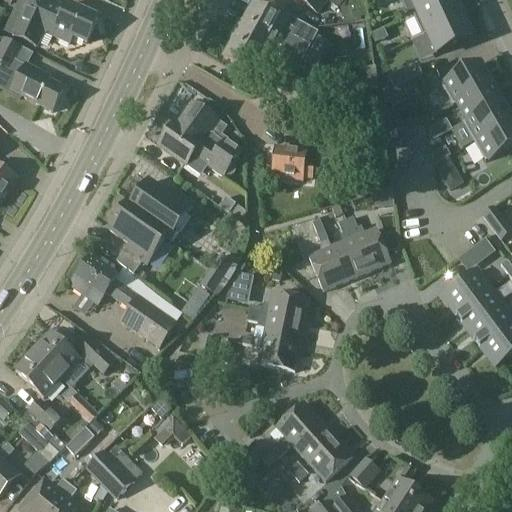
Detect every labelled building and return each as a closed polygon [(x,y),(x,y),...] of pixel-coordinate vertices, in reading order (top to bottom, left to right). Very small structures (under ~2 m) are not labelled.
[(15,37),(13,36),(13,37),(37,48),(37,47),(35,46),(41,33),(36,31),(43,16),(49,2),(45,0),(30,0),(19,23),(21,24),(15,37)] [(297,0),(319,16),(331,0),(297,0)] [(376,0),(377,2),(380,0),(399,0),(408,19),(449,0),(376,0)] [(422,38),(463,19),(453,0),(449,0),(408,19),(409,20),(413,18),(422,38)] [(41,33),(68,46),(72,39),(86,45),(98,20),(67,5),(65,9),(49,2),(43,16),(36,31),(41,33)] [(239,33),(300,68),(301,67),(299,66),(316,34),(287,18),(284,23),(253,7),(239,33)] [(473,41),(463,19),(422,38),(423,39),(427,37),(436,58),(473,41)] [(286,93),(288,90),(299,96),(312,74),(300,68),(239,33),(224,59),(256,76),(264,62),(278,69),(270,84),(286,93)] [(389,40),(385,33),(373,38),(377,46),(389,40)] [(21,50),(3,41),(0,47),(0,66),(9,71),(4,81),(15,87),(12,94),(52,114),(64,91),(41,79),(43,76),(26,67),(25,69),(14,63),(21,50)] [(452,107),(491,85),(480,66),(441,88),(452,107)] [(463,126),(502,104),(491,85),(452,107),(453,108),(457,106),(467,123),(462,125),(463,126)] [(401,106),(395,93),(390,95),(385,97),(392,110),(401,106)] [(511,121),(502,104),(463,126),(474,145),(511,122),(511,121)] [(212,138),(208,144),(204,142),(217,124),(192,106),(178,127),(175,125),(158,148),(186,168),(192,158),(223,180),(224,178),(228,179),(233,177),(235,174),(235,169),(232,166),(242,153),(227,142),(224,146),(212,138)] [(511,149),(511,122),(474,145),(485,165),(511,149)] [(445,124),(432,131),(437,141),(450,133),(445,124)] [(331,156),(276,149),(272,180),(302,184),(303,180),(311,181),(313,166),(317,166),(316,170),(346,174),(349,153),(343,152),(332,151),(331,156)] [(434,156),(439,164),(450,158),(445,150),(434,156)] [(370,156),(349,153),(346,174),(367,177),(370,156)] [(436,170),(442,180),(451,174),(452,170),(448,163),(436,170)] [(0,200),(1,200),(3,201),(16,181),(0,170),(0,200)] [(165,241),(164,241),(171,246),(178,236),(175,234),(193,208),(173,194),(169,199),(148,185),(134,205),(139,209),(136,214),(163,232),(159,237),(165,241)] [(323,193),(324,204),(337,204),(336,192),(323,193)] [(134,205),(127,200),(120,210),(124,213),(109,233),(130,248),(127,253),(117,266),(133,278),(143,264),(147,267),(164,241),(165,241),(159,237),(163,232),(136,214),(139,209),(134,205)] [(226,200),(219,210),(229,216),(235,207),(226,200)] [(353,220),(345,223),(350,234),(358,231),(357,231),(353,220)] [(343,238),(350,234),(345,223),(338,226),(343,237),(343,238)] [(511,236),(511,235),(503,223),(492,232),(501,244),(511,236)] [(350,234),(353,241),(368,276),(390,266),(376,232),(364,236),(361,229),(357,231),(358,231),(350,234)] [(324,232),(316,236),(321,247),(328,244),(324,232)] [(345,285),(368,276),(353,241),(350,234),(343,238),(343,237),(339,239),(342,246),(331,251),(345,285)] [(485,244),(478,250),(486,261),(493,256),(485,244)] [(345,285),(331,251),(308,260),(323,295),(345,285)] [(220,258),(210,272),(221,280),(231,266),(220,258)] [(91,260),(70,289),(86,299),(90,293),(102,301),(106,295),(119,305),(130,312),(138,300),(127,294),(114,284),(118,279),(91,260)] [(508,278),(511,274),(511,270),(507,263),(501,268),(508,278)] [(221,280),(210,272),(200,287),(211,295),(221,280)] [(455,317),(489,291),(476,273),(442,298),(455,317)] [(253,283),(254,280),(241,278),(227,299),(226,303),(248,308),(253,283)] [(489,291),(455,317),(468,334),(502,309),(489,291)] [(250,308),(248,316),(260,318),(304,327),(309,303),(272,296),(270,308),(262,306),(261,310),(250,308)] [(176,326),(138,300),(130,312),(120,325),(158,351),(176,326)] [(199,314),(188,306),(181,315),(193,324),(199,314)] [(468,334),(481,351),(511,328),(511,321),(502,309),(468,334)] [(304,327),(260,318),(248,316),(247,324),(257,326),(257,330),(265,331),(262,344),(299,351),(304,327)] [(511,356),(511,328),(481,351),(495,369),(511,356)] [(33,355),(62,382),(79,363),(51,336),(33,355)] [(132,363),(142,350),(128,339),(118,352),(132,363)] [(252,354),(260,355),(257,367),(294,375),(299,351),(262,344),(243,340),(242,348),(253,350),(252,354)] [(197,363),(210,365),(215,344),(201,341),(197,363)] [(221,344),(217,364),(228,367),(233,347),(221,344)] [(84,359),(105,379),(115,368),(94,348),(84,359)] [(62,382),(33,355),(15,374),(44,401),(62,382)] [(0,415),(10,406),(0,395),(0,415)] [(82,426),(87,431),(98,419),(77,399),(70,407),(86,422),(82,426)] [(40,404),(29,415),(50,434),(60,423),(40,404)] [(277,462),(292,449),(320,424),(303,405),(275,431),(284,440),(278,445),(281,448),(272,456),(272,455),(262,464),(268,471),(277,462)] [(170,435),(182,449),(189,442),(171,422),(153,438),(159,445),(170,435)] [(308,467),(336,442),(320,424),(292,449),(308,467)] [(27,428),(19,437),(37,454),(39,456),(47,446),(27,428)] [(85,431),(65,450),(74,460),(94,440),(85,431)] [(336,442),(308,467),(324,485),(353,460),(336,442)] [(49,466),(58,457),(47,446),(39,456),(49,466)] [(0,453),(0,498),(20,478),(5,464),(14,455),(6,448),(0,453)] [(86,472),(101,487),(127,462),(116,450),(107,459),(103,455),(86,472)] [(245,450),(236,458),(250,473),(259,465),(245,450)] [(127,462),(101,487),(116,502),(142,477),(127,462)] [(365,463),(350,479),(364,491),(378,475),(365,463)] [(288,474),(294,480),(303,472),(297,466),(288,474)] [(308,478),(303,472),(294,480),(299,486),(308,478)] [(397,483),(383,505),(394,511),(426,511),(431,505),(408,490),(416,479),(404,472),(397,483)] [(50,511),(70,488),(63,482),(54,493),(44,485),(22,511),(50,511)] [(70,488),(50,511),(77,511),(68,504),(77,493),(70,488)] [(503,507),(511,500),(503,488),(494,495),(503,507)] [(355,511),(345,500),(333,509),(335,511),(355,511)]
